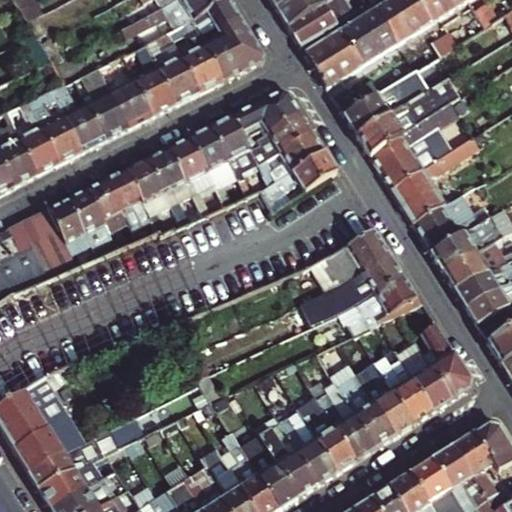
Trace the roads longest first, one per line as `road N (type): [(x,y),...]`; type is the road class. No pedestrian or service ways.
road 1 (residential): [(498,394),(312,104)]
road 2 (residential): [(0,210),(290,64)]
road 3 (residential): [(498,394),(317,511)]
road 4 (residential): [(312,104),(484,0)]
